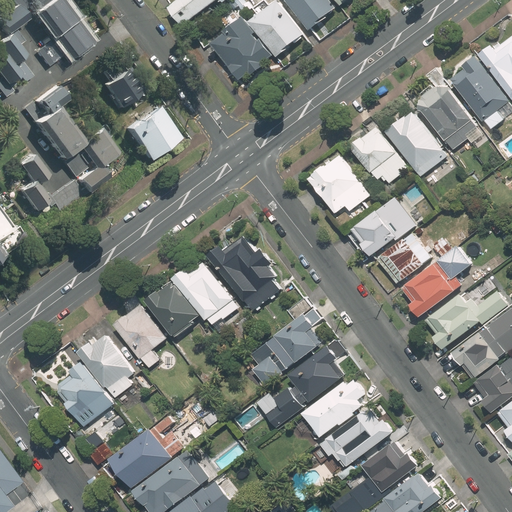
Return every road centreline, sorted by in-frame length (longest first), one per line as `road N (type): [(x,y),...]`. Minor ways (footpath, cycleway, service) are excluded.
road 1 (residential): [(509,511),(242,156)]
road 2 (secondary): [(242,156),(0,336)]
road 3 (secondary): [(449,0),(242,156)]
road 4 (residential): [(242,156),(123,0)]
road 5 (residential): [(92,511),(0,388)]
